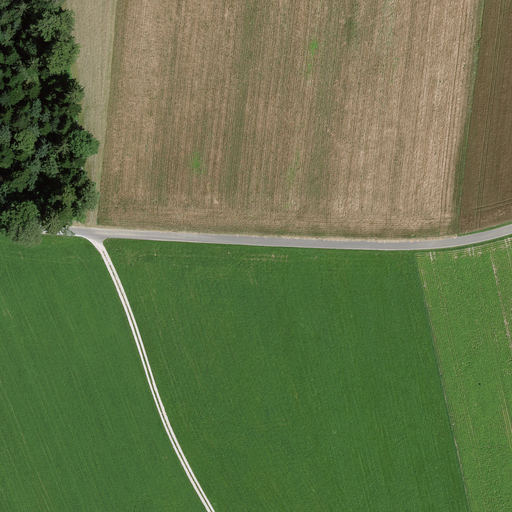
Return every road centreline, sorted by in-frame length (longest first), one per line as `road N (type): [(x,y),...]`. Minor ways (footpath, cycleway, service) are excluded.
road 1 (unclassified): [(0,223),(377,247),(447,245),(511,230)]
road 2 (track): [(212,511),(163,414),(95,233)]
